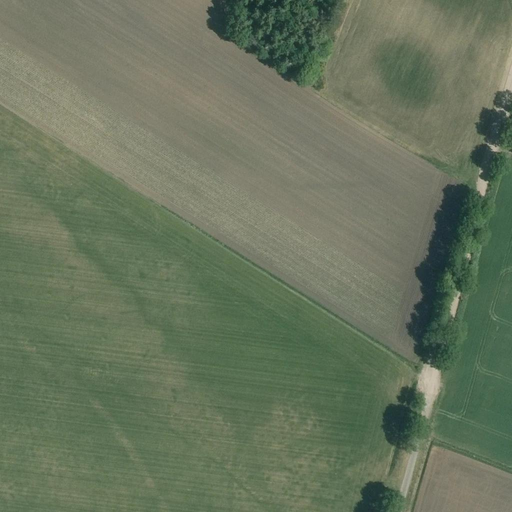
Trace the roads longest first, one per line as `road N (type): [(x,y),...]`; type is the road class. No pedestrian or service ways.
road 1 (track): [(436,366),(511,91)]
road 2 (unclassified): [(398,511),(436,366)]
